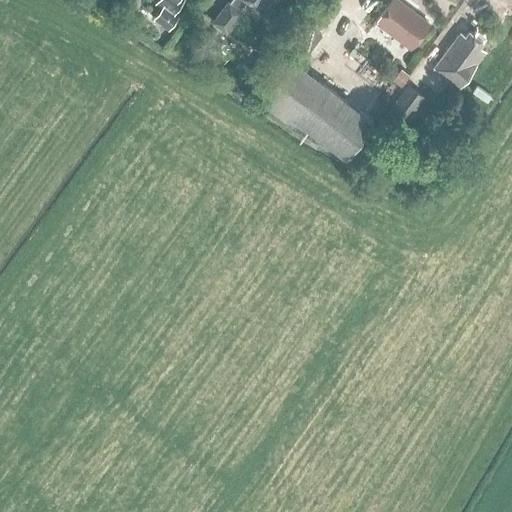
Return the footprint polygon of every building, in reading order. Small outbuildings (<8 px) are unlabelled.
[(154,7),(160,12),(152,22),(167,33),(177,20),(173,18),(184,2),(181,0),(158,0),(159,0),(154,7)] [(232,0),(230,4),(228,3),(213,24),(228,34),(243,13),(241,12),(248,2),(264,13),(273,0),(232,0)] [(391,0),(374,22),(410,50),(428,26),(394,0),(391,0)] [(197,9),(190,19),(198,25),(204,17),(205,15),(197,9)] [(312,28),(295,51),(305,58),(322,35),(312,28)] [(485,54),(479,50),(484,44),(468,32),(464,37),(459,34),(432,70),(459,89),(485,54)] [(254,56),(250,62),(260,68),(263,63),(254,56)] [(290,58),(257,102),(289,126),(293,121),(344,160),(373,121),(368,116),(290,58)] [(249,67),(237,84),(249,93),(261,75),(249,67)] [(394,81),(401,86),(409,76),(401,70),(394,81)] [(409,88),(384,120),(401,133),(425,100),(409,88)]
